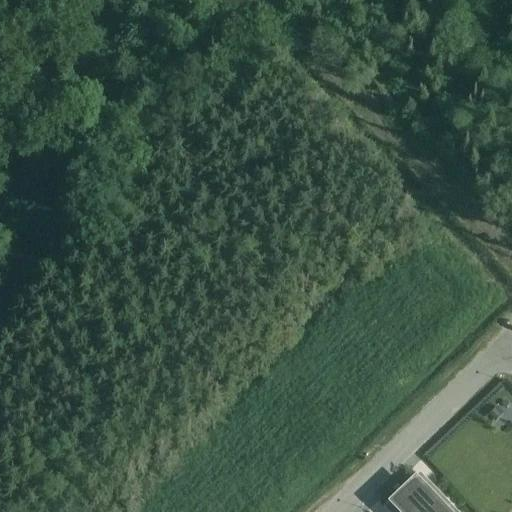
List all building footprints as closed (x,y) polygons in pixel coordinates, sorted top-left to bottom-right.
[(418,317),(402,332),(436,367),(452,352),(418,317)] [(402,332),(387,347),(421,382),(436,367),(402,332)] [(387,347),(371,362),(405,397),(421,382),(387,347)] [(371,362),(355,377),(390,412),(405,397),(371,362)] [(355,377),(340,392),(374,427),(390,412),(355,377)] [(303,427),(287,442),(322,478),(337,463),(303,427)] [(287,442),(272,457),(306,493),(322,478),(287,442)] [(272,457),(256,472),(291,508),(306,493),(272,457)] [(256,472),(241,487),(264,511),(285,511),(291,508),(256,472)] [(447,511),(418,481),(389,508),(392,511),(447,511)] [(264,511),(241,487),(225,502),(234,511),(264,511)]
